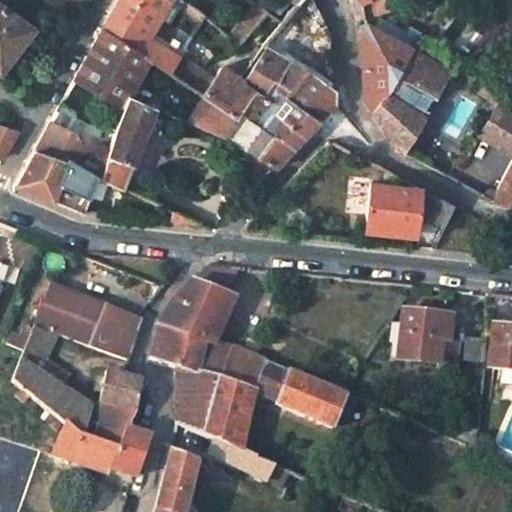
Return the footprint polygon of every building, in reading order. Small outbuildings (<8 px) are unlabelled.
[(140,32),(159,0),(116,0),(100,30),(147,60),(166,72),(177,55),(140,32)] [(255,4),(231,34),(243,43),(268,12),(255,4)] [(0,75),(33,30),(0,5),(0,75)] [(397,39),(400,32),(380,20),(376,27),(397,39)] [(365,97),(375,113),(412,48),(397,39),(376,27),(369,22),(366,26),(363,26),(365,97)] [(100,30),(72,80),(119,107),(128,93),(147,60),(100,30)] [(335,91),(264,45),(242,78),(254,86),(276,104),(288,91),(322,121),(336,105),(335,91)] [(405,152),(452,71),(449,69),(412,48),(375,113),(385,129),(405,152)] [(242,78),(219,63),(211,76),(177,55),(166,72),(206,97),(235,115),(238,111),(254,86),(242,78)] [(254,86),(238,111),(296,151),(306,139),(271,112),(276,104),(254,86)] [(507,102),(486,87),(479,97),(500,112),(507,102)] [(288,91),(276,104),(271,112),(306,139),(322,121),(288,91)] [(118,187),(153,107),(154,106),(128,93),(119,107),(122,108),(106,151),(95,177),(118,187)] [(206,97),(191,123),(221,136),(235,115),(206,97)] [(511,105),(507,102),(500,112),(483,137),(511,154),(511,105)] [(276,171),(296,151),(238,111),(235,115),(221,136),(240,144),(276,171)] [(106,151),(49,123),(33,151),(93,176),(95,177),(106,151)] [(0,161),(4,162),(17,133),(0,127),(0,161)] [(97,217),(98,209),(85,206),(93,176),(33,151),(25,167),(15,185),(43,198),(78,215),(97,217)] [(415,151),(412,156),(434,169),(437,164),(415,151)] [(511,173),(495,204),(511,207),(511,173)] [(417,188),(371,185),(368,230),(424,234),(426,222),(448,225),(456,208),(417,188)] [(229,301),(189,284),(172,301),(160,321),(158,320),(155,325),(156,326),(211,340),(229,301)] [(141,318),(48,285),(33,327),(58,335),(127,360),(133,339),(141,318)] [(462,344),(449,342),(452,319),(404,312),(398,360),(439,366),(438,368),(459,371),(462,344)] [(174,366),(197,372),(211,340),(156,326),(147,359),(174,366)] [(511,328),(491,326),(486,368),(511,371),(511,328)] [(21,358),(63,385),(70,374),(49,360),(58,335),(33,327),(21,358)] [(230,348),(211,340),(197,372),(216,378),(230,348)] [(239,452),(254,387),(276,398),(274,403),(329,427),(344,393),(232,344),(230,348),(216,378),(197,372),(174,366),(173,424),(213,441),(239,452)] [(62,421),(77,433),(87,418),(95,407),(63,385),(21,358),(8,376),(15,383),(62,421)] [(133,411),(140,383),(108,374),(95,424),(87,418),(77,433),(80,435),(115,447),(127,430),(133,411)] [(62,459),(106,474),(108,468),(122,472),(133,476),(145,436),(127,430),(115,447),(80,435),(77,433),(62,421),(50,455),(62,459)] [(239,452),(213,441),(207,455),(270,482),(276,468),(239,452)] [(180,511),(194,464),(166,457),(152,511),(180,511)]
